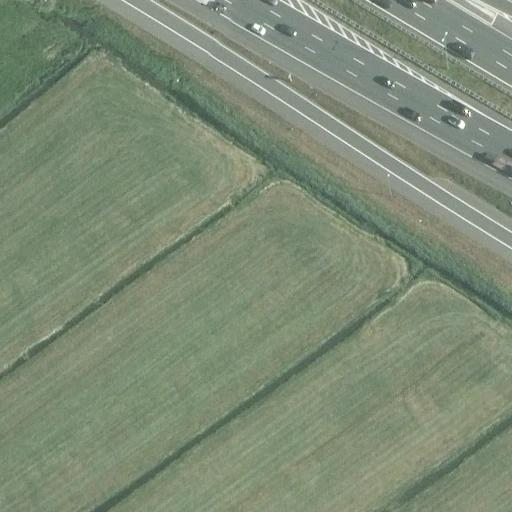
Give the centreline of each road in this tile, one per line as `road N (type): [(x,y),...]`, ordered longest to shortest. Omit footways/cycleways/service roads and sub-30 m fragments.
road 1 (motorway): [(132,0),(511,241)]
road 2 (motorway): [(236,0),(511,155)]
road 3 (motorway): [(511,63),(404,0)]
